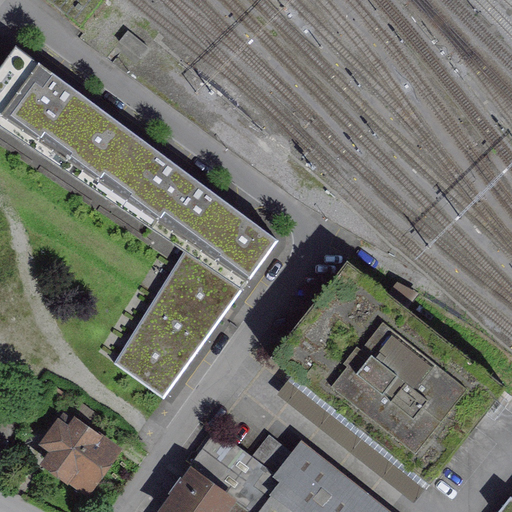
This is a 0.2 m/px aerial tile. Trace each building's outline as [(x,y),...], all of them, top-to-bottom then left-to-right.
[(49,0),(81,25),(100,0),(49,0)] [(0,73),(0,120),(96,184),(135,133),(24,47),(0,73)] [(278,241),(135,133),(96,184),(189,246),(245,288),(278,241)] [(166,400),(245,288),(189,246),(118,365),(166,400)] [(347,260),(270,357),(430,483),(506,387),(347,260)] [(46,463),(85,490),(114,450),(75,422),(74,424),(64,417),(46,442),(56,449),(46,463)] [(267,433),(248,457),(280,481),(271,493),(289,507),(295,511),(392,511),(299,438),(289,450),(267,433)] [(257,511),(271,493),(280,481),(248,457),(217,434),(183,480),(180,478),(171,491),(174,495),(163,510),(161,508),(158,511),(257,511)] [(511,511),(511,496),(511,495),(497,511),(511,511)]
